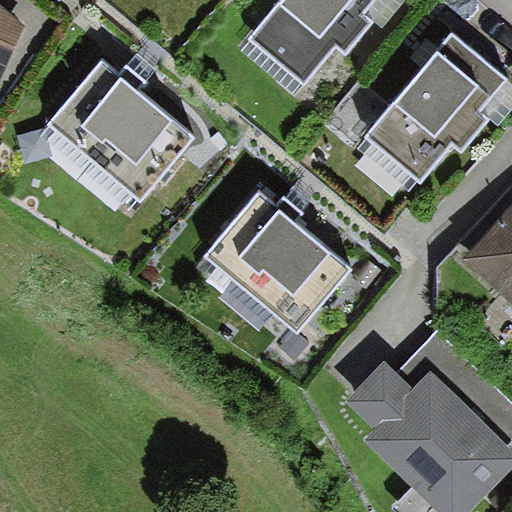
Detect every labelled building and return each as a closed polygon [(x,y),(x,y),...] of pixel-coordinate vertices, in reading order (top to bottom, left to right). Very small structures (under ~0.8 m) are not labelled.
[(376,0),(292,0),(253,48),(304,90),(337,51),(347,59),(372,29),(361,19),(376,0)] [(0,89),(24,31),(0,10),(0,89)] [(506,84),(456,42),(368,148),(420,190),(452,151),(463,159),(488,129),(476,119),(506,84)] [(194,144),(101,70),(49,136),(141,210),(194,144)] [(349,273),(256,199),(204,265),(296,339),(349,273)] [(511,209),(461,262),(511,310),(511,209)] [(375,434),(362,448),(429,511),(477,511),(511,476),(511,461),(501,452),(511,440),(511,402),(439,334),(393,381),(384,373),(349,409),(375,434)]
